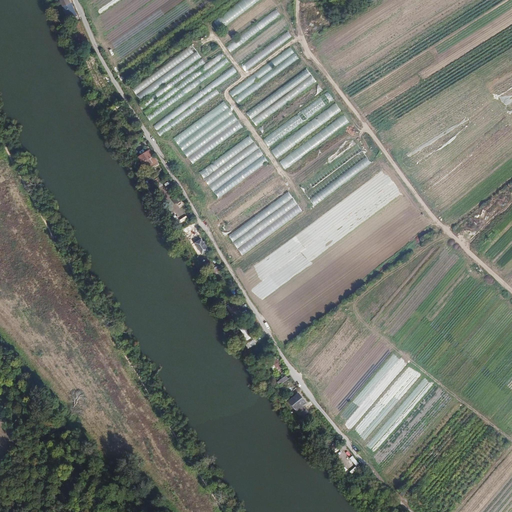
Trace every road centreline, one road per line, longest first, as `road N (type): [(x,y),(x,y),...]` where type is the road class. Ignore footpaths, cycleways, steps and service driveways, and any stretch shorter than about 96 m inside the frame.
road 1 (unclassified): [(75,0),(109,73),(286,363),(411,511)]
road 2 (track): [(298,0),(299,31),(314,58),(430,213),(511,290)]
road 3 (track): [(511,440),(355,312),(359,295),(448,232)]
road 4 (track): [(301,36),(225,93),(303,202)]
road 5 (track): [(236,254),(206,214),(207,192),(147,121)]
